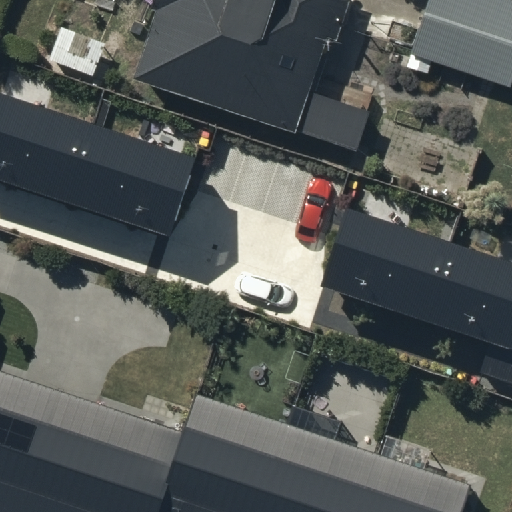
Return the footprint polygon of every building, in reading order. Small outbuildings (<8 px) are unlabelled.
[(140,70),(360,143),(372,104),(307,83),(334,0),(155,0),(154,6),(161,8),(140,70)] [(511,0),(426,0),(412,48),(508,78),(511,66),(511,0)] [(195,158),(0,92),(0,178),(169,234),(195,158)] [(511,260),(351,207),(325,284),(511,346),(511,260)] [(463,511),(474,481),(380,449),(288,419),(194,388),(181,426),(0,366),(0,500),(35,511),(463,511)]
